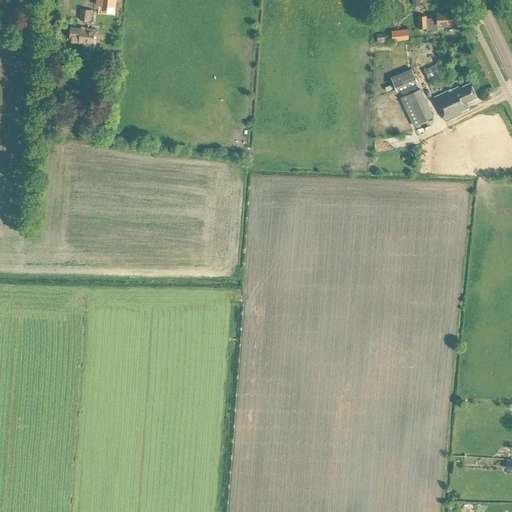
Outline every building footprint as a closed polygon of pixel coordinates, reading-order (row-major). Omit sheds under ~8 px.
[(80,9),(79,20),(89,20),(89,16),(92,16),(93,9),(80,9)] [(457,22),(456,13),(448,13),(448,12),(437,13),(437,18),(431,18),(431,24),(426,25),(426,15),(418,16),(419,29),(426,28),(427,31),(438,30),(437,24),(448,24),(448,23),(457,22)] [(79,38),(78,43),(95,44),(96,29),(79,28),(69,28),(69,38),(79,38)] [(391,31),(392,42),(409,40),(407,29),(391,31)] [(377,43),(385,42),(385,33),(376,34),(377,43)] [(437,64),(424,70),(429,80),(441,74),(437,64)] [(412,70),(392,79),(397,91),(417,82),(412,70)] [(476,97),(469,83),(465,85),(464,83),(454,88),(453,87),(434,97),(444,119),(469,107),(466,102),(476,97)] [(433,116),(420,89),(401,98),(414,125),(433,116)]
